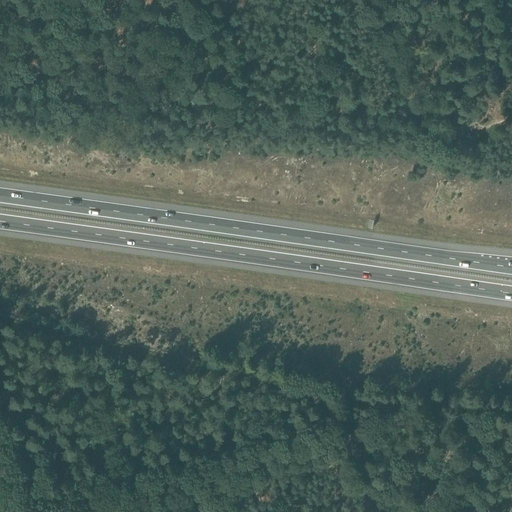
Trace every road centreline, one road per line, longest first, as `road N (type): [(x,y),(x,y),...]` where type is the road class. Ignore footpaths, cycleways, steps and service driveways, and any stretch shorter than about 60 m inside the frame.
road 1 (track): [(511,410),(354,400),(0,317)]
road 2 (motorway): [(511,268),(0,193)]
road 3 (motorway): [(0,221),(511,295)]
road 4 (track): [(384,0),(430,126),(460,134),(511,119)]
road 5 (track): [(329,394),(369,511)]
